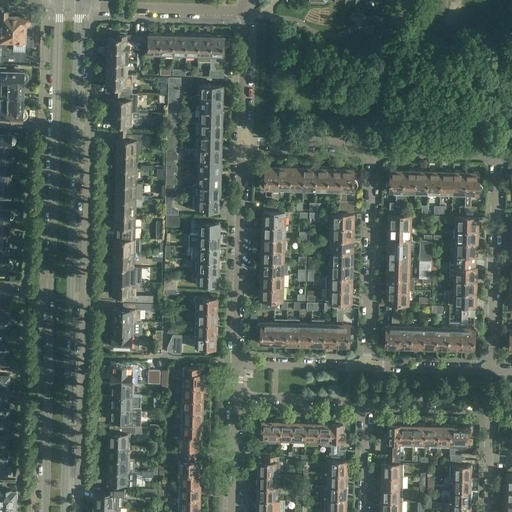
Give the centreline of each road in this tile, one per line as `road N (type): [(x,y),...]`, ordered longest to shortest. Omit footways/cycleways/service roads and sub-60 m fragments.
road 1 (secondary): [(65,511),(79,6)]
road 2 (secondary): [(58,2),(50,292)]
road 3 (secondary): [(50,292),(45,511)]
road 4 (unclassified): [(368,366),(373,149)]
road 5 (unclassified): [(490,369),(495,152)]
road 6 (residential): [(79,6),(243,12)]
road 7 (unclassified): [(237,362),(238,215)]
road 8 (unclassified): [(373,149),(241,144)]
road 9 (unclassified): [(368,366),(237,362)]
road 10 (unclassified): [(236,402),(367,405)]
road 11 (unclassified): [(367,405),(490,408)]
road 12 (unclassified): [(490,369),(368,366)]
road 13 (unclassified): [(495,152),(373,149)]
